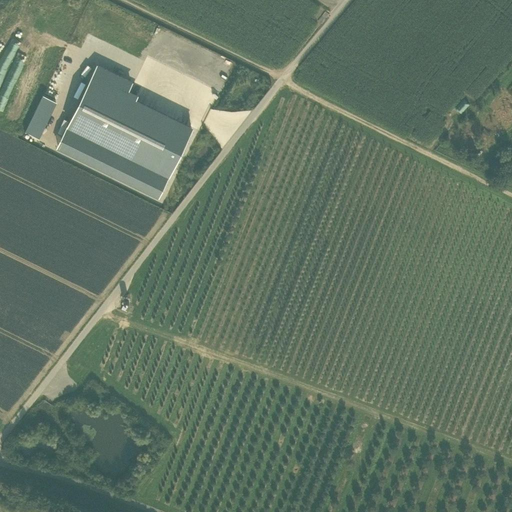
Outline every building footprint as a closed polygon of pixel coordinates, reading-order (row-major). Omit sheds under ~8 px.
[(30,21),(36,0),(35,0),(27,0),(22,19),(30,21)] [(41,2),(33,20),(41,23),(48,5),(41,2)] [(45,24),(53,26),(60,8),(52,5),(45,24)] [(56,25),(65,28),(71,8),(62,5),(56,25)] [(97,65),(68,125),(168,174),(191,126),(127,95),(129,90),(126,89),(130,81),(97,65)] [(43,95),(25,130),(38,137),(55,101),(43,95)] [(68,125),(58,146),(157,195),(168,174),(68,125)]
